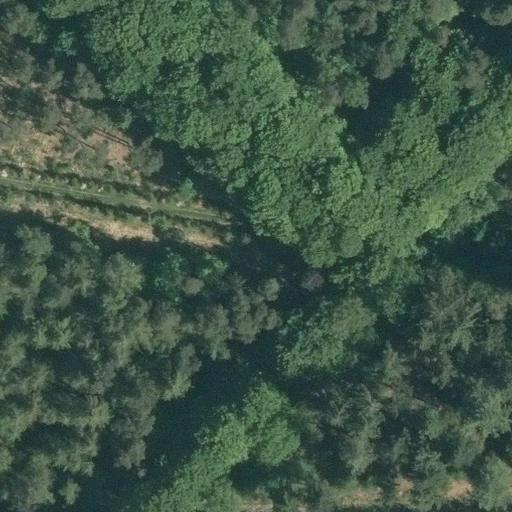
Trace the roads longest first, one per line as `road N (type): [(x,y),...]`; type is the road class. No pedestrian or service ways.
road 1 (track): [(0,171),(283,231),(363,280)]
road 2 (track): [(393,246),(124,0)]
road 3 (track): [(393,246),(156,511)]
road 4 (track): [(511,111),(393,246)]
